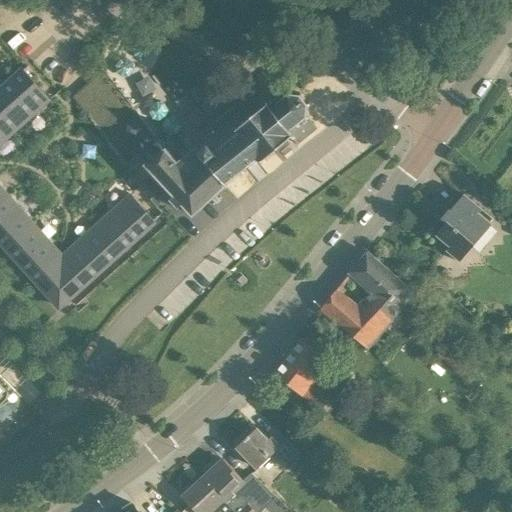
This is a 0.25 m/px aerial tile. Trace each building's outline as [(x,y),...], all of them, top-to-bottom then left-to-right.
[(24,71),(0,91),(0,125),(10,137),(50,100),(25,72),(24,71)] [(149,127),(137,113),(136,113),(135,112),(103,71),(73,98),(129,171),(142,162),(145,165),(166,149),(149,127)] [(263,160),(291,138),(293,140),(294,141),(294,140),(298,145),(317,130),(308,119),(309,118),(306,117),(307,107),(310,107),(309,104),(306,105),(300,98),(302,95),(300,94),(298,96),(289,95),(288,93),(287,93),(279,82),(178,164),(166,149),(145,165),(169,190),(175,197),(170,201),(177,209),(182,205),(193,216),(224,188),(226,188),(227,184),(242,172),(244,175),(246,174),(244,171),(252,164),(259,158),(261,160),(260,164),(262,164),(263,160)] [(54,122),(47,128),(56,137),(62,131),(54,122)] [(0,125),(0,145),(10,137),(0,125)] [(16,156),(10,161),(18,171),(24,165),(16,156)] [(10,161),(3,167),(12,177),(18,171),(10,161)] [(107,180),(100,186),(109,196),(115,190),(107,180)] [(36,191),(30,197),(38,206),(45,200),(36,191)] [(6,194),(0,199),(0,241),(9,251),(35,227),(6,194)] [(130,195),(95,226),(120,253),(154,222),(153,221),(130,195)] [(459,264),(492,225),(478,214),(481,210),(464,195),(450,211),(449,211),(440,221),(445,225),(435,236),(449,248),(445,252),(459,264)] [(69,214),(63,220),(71,230),(77,224),(69,214)] [(63,220),(56,226),(65,235),(71,230),(63,220)] [(95,226),(63,255),(87,282),(120,253),(95,226)] [(35,227),(9,251),(25,269),(43,289),(60,274),(54,266),(49,261),(58,252),(35,227)] [(60,274),(43,289),(61,309),(62,308),(60,306),(81,288),(87,282),(63,255),(62,256),(58,252),(49,261),(54,266),(60,274)] [(393,323),(418,294),(366,254),(354,268),(355,268),(352,273),(351,272),(348,275),(369,293),(357,305),(337,289),(320,310),(335,321),(348,331),(370,346),(393,323)] [(249,280),(243,273),(236,279),(244,285),(249,280)] [(312,387),(330,364),(327,360),(301,340),(274,374),(317,409),(326,398),(312,387)] [(448,344),(436,355),(458,377),(470,365),(448,344)] [(0,411),(18,394),(11,387),(0,375),(0,411)] [(267,442),(252,426),(251,425),(232,444),(257,472),(276,454),(290,469),(303,457),(287,440),(285,442),(279,448),(271,440),(270,439),(268,441),(267,442)] [(243,481),(223,460),(220,463),(218,461),(211,468),(213,470),(202,480),(225,505),(227,503),(235,511),(236,511),(245,504),(246,505),(253,511),(259,511),(275,498),(250,474),(243,481)] [(323,473),(318,478),(332,491),(337,486),(323,473)] [(235,511),(227,503),(225,505),(202,480),(193,489),(191,487),(184,494),(185,495),(182,498),(194,511),(235,511)]
